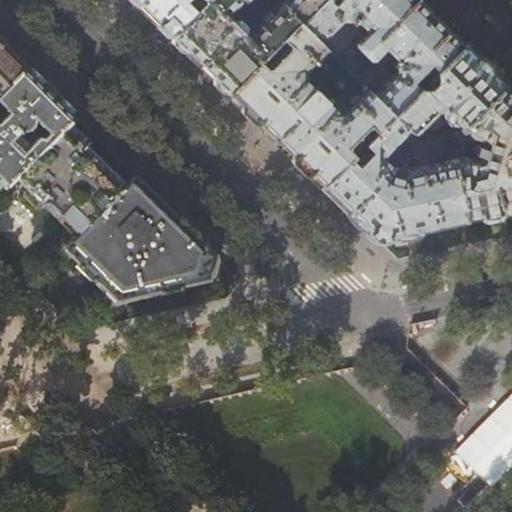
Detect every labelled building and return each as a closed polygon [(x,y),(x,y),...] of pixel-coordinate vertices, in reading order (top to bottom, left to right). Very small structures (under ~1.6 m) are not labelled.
[(134,0),(145,11),(170,35),(195,10),(185,0),(134,0)] [(279,40),(297,21),(276,0),(205,0),(195,10),(170,35),(183,49),(212,77),(227,92),(272,47),(279,40)] [(321,0),(276,0),(297,21),(299,23),(321,0)] [(321,0),(299,23),(319,43),(343,20),(354,20),(356,19),(368,32),(338,62),(345,69),(411,0),(321,0)] [(440,20),(419,0),(411,0),(345,69),(353,77),(383,47),(396,59),(394,61),(394,71),(372,95),(391,115),(462,42),(440,20)] [(319,43),(299,23),(297,21),(279,40),(287,48),(280,55),(272,47),(227,92),(281,146),(321,185),(365,141),(358,134),(365,127),(372,134),(391,115),(372,95),(362,85),(341,105),(339,104),(337,104),(335,105),(333,106),(327,100),(328,99),(313,83),(311,85),(306,79),(306,78),(307,75),(307,72),(306,70),(327,50),(319,43)] [(0,89),(23,66),(13,55),(0,42),(0,89)] [(480,59),(462,42),(391,115),(409,132),(410,132),(412,131),(414,131),(415,131),(418,130),(420,129),(436,112),(436,110),(442,110),(442,116),(447,121),(448,122),(450,122),(451,122),(452,121),(453,120),(454,121),(460,127),(503,82),(480,59)] [(47,89),(23,66),(0,89),(0,182),(3,186),(13,176),(19,170),(64,124),(73,115),(47,89)] [(511,91),(503,82),(460,127),(470,137),(486,143),(484,148),(475,145),(472,153),(481,156),(479,161),(462,157),(450,159),(463,219),(511,207),(511,91)] [(416,139),(409,132),(391,115),(372,134),(365,141),(321,185),(353,217),(367,231),(369,235),(374,238),(378,239),(382,239),(386,237),(389,235),(396,233),(397,235),(418,230),(418,229),(463,219),(450,159),(401,170),(397,177),(392,175),(387,173),(386,163),(379,156),(400,134),(410,145),(416,139)] [(76,136),(64,124),(19,170),(13,176),(26,188),(23,191),(24,196),(22,197),(34,209),(36,208),(40,208),(43,205),(74,236),(134,175),(126,167),(105,146),(94,159),(82,147),(85,144),(76,136)] [(444,133),(448,151),(455,150),(451,132),(444,133)] [(134,175),(74,236),(63,246),(79,261),(76,265),(92,281),(96,278),(115,297),(156,288),(157,292),(179,288),(179,283),(206,277),(213,254),(177,218),(134,175)]
